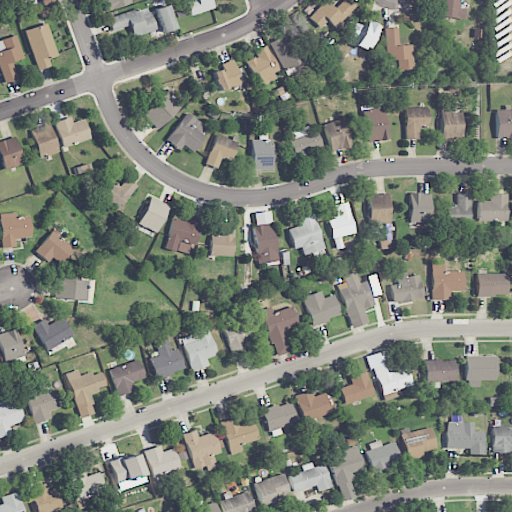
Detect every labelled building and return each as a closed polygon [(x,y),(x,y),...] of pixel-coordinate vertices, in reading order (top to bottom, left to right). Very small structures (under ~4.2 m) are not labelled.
[(104,0),(105,0),(104,1),(106,10),(130,4),(129,0),(104,0)] [(188,0),(185,1),(189,16),(213,9),(210,0),(188,0)] [(325,0),(308,18),(320,29),(327,21),(335,29),(357,6),(351,0),(342,0),(334,9),(325,0)] [(465,9),(458,8),(459,0),(431,0),(431,2),(436,3),(434,16),(463,21),(465,9)] [(162,33),(174,29),(167,5),(155,9),(162,33)] [(107,18),(111,31),(128,26),(132,38),(155,30),(150,15),(140,19),(137,9),(107,18)] [(347,41),(367,50),(377,26),(365,21),(363,27),(353,23),(347,41)] [(37,71),(50,66),(48,59),(57,56),(47,23),(24,31),(37,71)] [(398,28),(384,28),(386,60),(396,60),(396,70),(413,70),(412,45),(398,45),(398,28)] [(23,59),(16,35),(0,40),(0,67),(5,83),(17,80),(12,62),(23,59)] [(285,78),(308,68),(301,52),(290,57),(281,37),(269,42),(285,78)] [(279,77),(265,46),(253,51),(256,56),(245,61),(257,88),(279,77)] [(220,65),(221,69),(212,72),(220,92),(242,84),(232,60),(220,65)] [(180,107),(165,92),(141,114),(155,130),(180,107)] [(362,111),(367,143),(388,139),(383,108),(362,111)] [(427,127),(427,108),(404,108),(405,140),(417,139),(417,127),(427,127)] [(511,108),(495,109),(496,139),(511,138),(511,108)] [(461,110),(440,111),(441,140),(462,139),(461,110)] [(204,124),(184,113),(166,142),(180,150),(182,146),(193,153),(204,135),(199,133),(204,124)] [(71,123),(70,117),(53,123),(62,148),(89,139),(83,119),(71,123)] [(350,147),(343,119),(323,124),(330,152),(350,147)] [(58,153),(49,125),(29,131),(38,159),(58,153)] [(322,149),(316,131),(309,133),(307,127),(287,133),(295,157),(322,149)] [(217,169),(221,158),(230,161),(236,142),(214,135),(205,165),(217,169)] [(0,159),(3,170),(22,164),(15,137),(0,140),(0,159)] [(251,140),(251,170),(272,170),(272,140),(264,140),(251,140)] [(99,194),(117,209),(136,187),(126,178),(118,187),(111,181),(99,194)] [(409,223),(429,222),(429,193),(408,194),(409,223)] [(469,194),(456,193),(455,206),(446,205),(446,225),(469,226),(469,194)] [(387,194),(366,195),(368,224),(388,223),(387,194)] [(477,221),(506,222),(506,194),(488,194),(488,201),(477,201),(477,221)] [(168,206),(150,197),(137,224),(155,233),(168,206)] [(354,233),(346,202),(333,205),(336,217),(326,219),(331,239),(354,233)] [(29,216),(16,217),(15,213),(0,213),(0,243),(0,248),(14,247),(14,238),(30,238),(29,216)] [(292,249),(301,248),(302,255),(322,250),(314,215),(296,219),(298,227),(288,229),(292,249)] [(171,219),(164,250),(187,255),(189,244),(195,245),(201,219),(185,216),(183,222),(171,219)] [(220,236),(210,236),(209,256),(232,257),(233,225),(220,224),(220,236)] [(256,264),(276,262),(273,224),(253,226),(256,264)] [(35,254),(47,263),(51,257),(62,265),(74,249),(51,232),(35,254)] [(430,300),(449,300),(449,291),(462,292),(462,272),(443,271),(443,262),(431,261),(430,300)] [(337,285),(349,328),(367,323),(363,308),(373,305),(366,281),(358,283),(355,272),(343,276),(345,282),(337,285)] [(475,274),(476,297),(506,296),(505,273),(475,274)] [(390,286),(391,303),(421,300),(419,276),(397,278),(397,285),(390,286)] [(86,280),(54,278),(53,299),(85,301),(86,280)] [(333,295),(323,298),(320,291),(302,297),(310,325),(339,316),(333,295)] [(272,312),(271,308),(262,310),(273,357),(287,353),(281,331),(297,327),(292,307),(272,312)] [(47,325),(43,319),(31,326),(45,351),(72,336),(61,317),(47,325)] [(245,350),(243,340),(253,338),(250,317),(223,322),(229,352),(245,350)] [(206,358),(215,356),(207,324),(192,328),(194,335),(181,338),(189,371),(208,366),(206,358)] [(24,356),(15,329),(0,333),(0,351),(4,362),(24,356)] [(156,379),(184,370),(177,349),(171,351),(167,338),(155,342),(159,355),(149,358),(156,379)] [(479,381),(494,380),(494,356),(465,356),(465,388),(479,387),(479,381)] [(109,370),(118,397),(133,391),(131,383),(145,378),(138,359),(109,370)] [(424,360),(424,382),(454,381),(454,359),(424,360)] [(379,394),(411,387),(405,361),(373,369),(379,394)] [(66,374),(78,418),(94,414),(88,393),(106,388),(102,373),(92,375),(92,373),(79,376),(78,370),(66,374)] [(340,388),(343,404),(372,397),(366,372),(349,376),(351,385),(340,388)] [(324,393),(312,397),(310,390),(294,395),(303,422),(331,413),(324,393)] [(0,437),(11,435),(9,425),(22,422),(18,399),(0,402),(0,437)] [(269,438),(281,434),(279,428),(296,423),(289,401),(261,410),(269,438)] [(220,422),(229,455),(242,452),(240,444),(257,440),(252,421),(239,424),(238,417),(220,422)] [(473,423),(446,422),(446,449),(469,449),(468,455),(482,455),(483,431),(473,431),(473,423)] [(511,426),(491,427),(492,454),(510,453),(509,447),(511,446),(511,426)] [(435,449),(430,428),(408,432),(408,428),(400,430),(406,462),(422,459),(420,452),(435,449)] [(197,437),(195,430),(182,434),(192,472),(215,466),(212,456),(220,453),(214,432),(197,437)] [(394,442),(381,446),(380,441),(364,445),(372,471),(400,463),(394,442)] [(364,469),(356,445),(326,455),(339,496),(353,491),(348,474),(364,469)] [(161,452),(159,446),(143,451),(152,478),(180,469),(173,448),(161,452)] [(109,461),(116,490),(145,483),(138,454),(109,461)] [(332,487),(324,464),(313,468),(311,463),(301,466),(303,471),(288,477),(294,493),(315,486),(317,492),(332,487)] [(74,501),(105,492),(99,472),(85,477),(83,469),(66,474),(74,501)] [(254,484),(263,510),(292,500),(283,474),(254,484)] [(28,489),(35,511),(53,511),(62,509),(55,488),(47,491),(44,484),(28,489)] [(224,511),(254,511),(248,490),(221,498),(224,511)] [(218,511),(215,502),(204,506),(202,503),(182,511),(218,511)]
